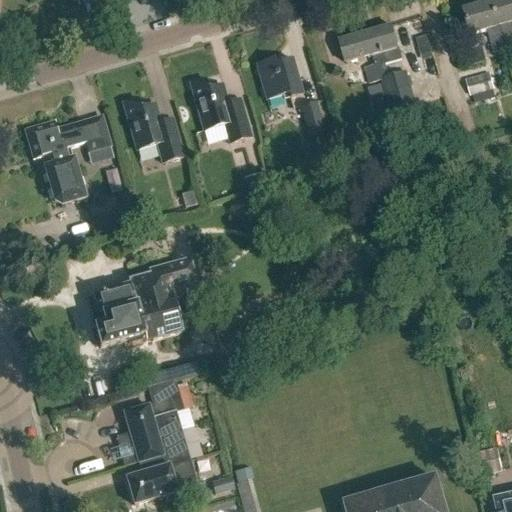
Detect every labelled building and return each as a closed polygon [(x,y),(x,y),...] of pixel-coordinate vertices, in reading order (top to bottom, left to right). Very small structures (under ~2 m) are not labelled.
[(511,0),(506,0),(495,3),(508,51),(511,50),(511,0)] [(508,51),(495,3),(464,12),(471,37),(487,32),(494,55),(508,51)] [(375,68),(380,83),(382,82),(391,113),(410,108),(406,92),(412,90),(406,72),(389,77),(385,65),(388,65),(385,55),(399,51),(392,28),(366,36),(373,58),(373,59),(375,68)] [(347,66),(373,59),(373,58),(366,36),(340,43),(347,66)] [(431,49),(421,52),(424,62),(434,59),(431,49)] [(463,54),(467,68),(486,63),(483,49),(463,54)] [(292,62),(287,63),(275,66),(274,62),(256,67),(266,103),(288,97),(290,102),(302,98),(292,62)] [(375,68),(365,71),(369,86),(380,83),(375,68)] [(490,75),(466,81),(471,98),(495,92),(490,75)] [(206,85),(205,82),(190,86),(204,134),(224,128),(230,147),(251,140),(242,108),(229,112),(222,88),(214,90),(206,85)] [(371,88),(375,100),(384,98),(380,86),(371,88)] [(162,166),(184,160),(175,128),(162,131),(155,107),(147,109),(138,101),(123,105),(137,153),(157,148),(162,166)] [(316,104),(301,109),(308,133),(323,129),(316,104)] [(34,163),(44,160),(70,152),(85,148),(87,155),(110,149),(102,120),(57,133),(55,125),(25,134),(34,163)] [(70,152),(44,160),(47,169),(44,170),(54,204),(61,208),(85,201),(73,161),(70,152)] [(257,178),(241,182),(245,195),(261,190),(257,178)] [(194,192),(181,196),(185,210),(198,207),(194,192)] [(116,198),(122,218),(132,215),(127,195),(116,198)] [(91,221),(89,236),(112,237),(113,222),(91,221)] [(179,290),(195,286),(189,263),(149,274),(150,277),(129,283),(130,287),(93,297),(99,318),(102,317),(105,327),(95,330),(100,350),(145,339),(144,337),(150,335),(152,344),(180,336),(176,320),(181,319),(180,314),(175,315),(171,301),(181,298),(179,290)] [(242,354),(267,347),(259,319),(214,332),(223,362),(243,356),(242,354)] [(125,468),(139,464),(153,460),(155,466),(151,467),(152,473),(155,472),(155,473),(165,470),(168,469),(169,470),(189,464),(175,415),(183,412),(175,384),(148,391),(153,408),(149,409),(149,408),(124,415),(129,435),(116,439),(115,442),(117,443),(119,449),(117,450),(120,460),(122,460),(124,464),(122,465),(125,468)] [(497,450),(477,455),(482,477),(502,473),(497,450)] [(139,464),(142,476),(126,481),(134,508),(177,495),(197,489),(189,464),(169,470),(168,469),(165,470),(155,473),(155,472),(152,473),(151,467),(155,466),(153,460),(139,464)] [(250,470),(234,474),(237,486),(248,483),(253,482),(250,470)] [(230,479),(211,485),(215,498),(234,492),(230,479)] [(442,511),(433,480),(342,506),(343,511),(442,511)] [(237,486),(236,486),(240,503),(252,500),(248,483),(237,486)] [(511,511),(511,497),(495,501),(497,511),(511,511)]
